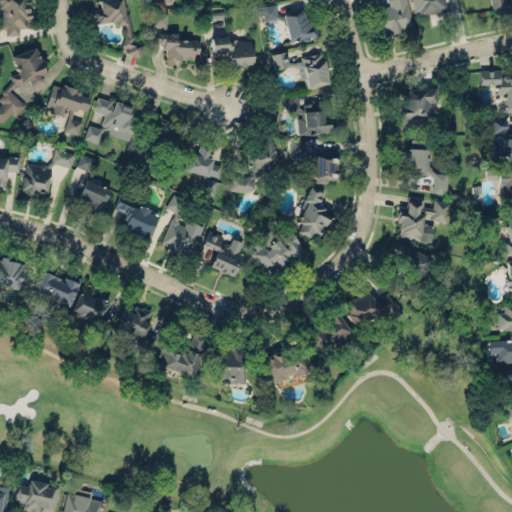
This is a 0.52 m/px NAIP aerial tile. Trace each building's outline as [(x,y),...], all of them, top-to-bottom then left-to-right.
[(0,0),(0,30),(4,30),(4,35),(18,34),(18,27),(27,27),(26,19),(29,19),(28,0),(0,0)] [(91,11),(93,23),(114,19),(115,25),(123,23),(125,34),(121,44),(128,47),(126,52),(137,56),(141,43),(132,40),(127,14),(123,14),(120,0),(103,0),(98,1),(100,9),(91,11)] [(364,0),(379,0),(380,5),(382,4),(382,6),(388,5),(387,0),(405,0),(407,9),(411,27),(400,30),(395,33),(381,33),(373,0),(365,2),(364,0)] [(443,0),(446,10),(417,17),(412,13),(408,0),(443,0)] [(489,0),(491,10),(505,8),(504,0),(489,0)] [(275,17),(274,4),(255,6),(257,19),(275,17)] [(316,36),(313,24),(305,26),(300,9),(282,14),(289,43),(316,36)] [(164,57),(169,59),(172,58),(172,60),(180,60),(180,59),(191,60),(192,53),(197,53),(197,42),(195,38),(190,38),(189,41),(175,40),(175,33),(169,32),(169,34),(163,33),(165,25),(166,12),(153,10),(152,25),(161,25),(160,31),(151,31),(150,42),(161,43),(160,49),(164,50),(164,57)] [(209,37),(225,35),(226,40),(243,38),(243,40),(250,39),(252,63),(243,64),(243,67),(238,67),(237,66),(227,67),(225,51),(210,53),(209,37)] [(11,55),(34,47),(44,73),(41,75),(43,81),(29,86),(27,80),(21,82),(21,81),(14,83),(8,90),(25,105),(15,115),(11,112),(1,122),(0,121),(0,103),(1,102),(0,101),(0,96),(2,94),(0,92),(11,80),(9,75),(17,71),(11,55)] [(306,88),(327,83),(325,76),(326,76),(325,72),(326,72),(323,59),(322,59),(319,51),(299,56),(300,60),(294,61),(287,61),(285,49),(269,53),(273,67),(274,69),(280,69),(287,65),(296,66),(299,79),(303,78),(305,87),(306,87),(306,88)] [(479,76),(486,76),(486,71),(491,71),(491,76),(499,75),(499,78),(501,78),(501,77),(502,75),(507,75),(509,78),(511,78),(511,110),(504,110),(504,109),(503,109),(503,93),(495,93),(495,90),(494,84),(479,84),(479,76)] [(52,84),(44,106),(51,108),(49,113),(56,115),(63,117),(65,109),(68,109),(63,129),(77,135),(81,121),(71,118),(73,111),(75,112),(76,108),(85,110),(88,98),(78,95),(79,93),(74,92),(75,89),(64,86),(64,85),(61,84),(60,87),(52,84)] [(398,90),(400,125),(428,123),(427,103),(436,103),(435,88),(398,90)] [(334,131),(333,127),(329,127),(329,124),(323,125),(322,115),(324,114),(323,106),(314,107),(313,102),(302,103),(302,108),(299,108),(295,95),(282,98),(286,112),(294,109),(296,112),(301,112),(301,116),(296,117),(298,134),(303,133),(303,134),(334,131)] [(101,113),(92,110),(97,96),(134,109),(133,112),(138,114),(129,139),(101,130),(96,142),(84,137),(88,124),(98,128),(103,125),(100,124),(103,115),(101,113)] [(186,126),(157,117),(150,140),(149,139),(146,149),(137,146),(132,163),(153,169),(158,150),(177,156),(186,126)] [(511,131),(506,131),(505,118),(490,118),(491,133),(495,132),(496,142),(489,143),(489,154),(507,154),(508,159),(511,158),(511,131)] [(278,163),(270,138),(243,147),(251,172),(278,163)] [(305,154),(304,140),(291,140),(291,154),(305,154)] [(202,174),(198,192),(212,195),(219,165),(209,163),(211,150),(197,146),(196,152),(184,149),(179,168),(202,174)] [(405,147),(428,148),(428,165),(434,172),(447,173),(445,194),(430,192),(433,176),(423,168),(406,168),(404,165),(400,164),(400,152),(405,151),(405,147)] [(73,152),(53,148),(50,162),(70,166),(73,152)] [(334,180),(334,151),(312,152),(312,181),(334,180)] [(80,152),(93,158),(89,168),(93,170),(88,182),(109,191),(105,198),(111,201),(104,215),(92,210),(94,204),(86,201),(84,201),(76,198),(89,172),(75,165),(80,152)] [(0,185),(4,186),(5,171),(17,171),(18,157),(0,155),(0,185)] [(20,190),(46,193),(50,164),(23,161),(20,190)] [(511,167),(511,207),(508,207),(508,195),(497,195),(497,178),(485,178),(485,168),(511,167)] [(230,174),(228,189),(251,192),(253,177),(230,174)] [(309,186),(322,193),(316,205),(331,212),(324,227),(320,225),(318,231),(320,232),(317,237),(309,233),(307,238),(296,232),(300,225),(295,223),(305,203),(302,201),(309,186)] [(160,242),(165,246),(167,249),(172,252),(180,254),(188,257),(202,226),(193,223),(186,219),(182,225),(177,223),(178,220),(177,219),(179,212),(185,200),(172,193),(165,205),(174,212),(172,217),(170,217),(160,242)] [(113,209),(125,213),(121,228),(147,237),(155,212),(132,205),(134,200),(118,194),(113,209)] [(430,241),(397,236),(398,229),(397,228),(398,222),(395,221),(396,216),(397,206),(406,207),(408,195),(423,197),(421,205),(431,207),(433,197),(448,200),(444,221),(429,218),(429,213),(424,212),(422,222),(429,223),(429,225),(432,226),(430,241)] [(504,255),(511,254),(511,213),(505,214),(506,240),(503,240),(504,255)] [(230,275),(243,243),(231,238),(228,245),(219,241),(221,235),(207,229),(201,244),(215,250),(208,266),(230,275)] [(255,239),(270,229),(274,234),(277,237),(289,231),(302,250),(296,257),(290,261),(289,259),(285,262),(283,264),(277,267),(274,262),(272,263),(269,266),(262,271),(249,252),(258,246),(255,239)] [(391,239),(430,257),(412,295),(396,288),(403,272),(391,267),(395,257),(385,252),(391,239)] [(0,288),(19,292),(23,265),(6,262),(6,260),(1,259),(0,263),(0,288)] [(505,261),(511,260),(511,330),(509,330),(509,329),(504,328),(503,327),(496,328),(495,311),(503,311),(503,304),(511,303),(511,302),(511,285),(505,282),(505,279),(506,279),(505,261)] [(80,278),(78,284),(68,308),(32,292),(41,271),(53,276),(54,277),(60,280),(59,282),(61,283),(66,272),(80,278)] [(69,312),(81,286),(93,291),(89,297),(94,300),(95,298),(99,299),(100,298),(108,302),(107,304),(108,305),(102,317),(112,321),(106,335),(97,331),(99,327),(69,312)] [(338,306),(352,328),(370,316),(375,325),(385,318),(391,321),(402,313),(387,290),(373,299),(366,288),(338,306)] [(134,306),(140,309),(141,307),(150,311),(145,322),(149,324),(145,332),(154,337),(148,349),(137,344),(139,338),(114,327),(123,309),(131,313),(134,306)] [(318,360),(353,337),(336,311),(301,334),(318,360)] [(190,378),(151,363),(158,345),(177,352),(182,340),(187,342),(192,330),(206,336),(200,353),(201,353),(194,371),(193,371),(190,378)] [(511,333),(510,334),(510,338),(487,339),(488,352),(496,351),(496,353),(494,355),(494,359),(497,361),(511,360),(511,333)] [(228,349),(215,348),(214,382),(243,383),(245,341),(228,340),(228,349)] [(279,352),(260,358),(267,383),(307,370),(301,350),(280,356),(279,352)] [(511,366),(496,370),(499,386),(500,386),(501,390),(506,389),(506,391),(508,390),(510,392),(511,400),(511,366)] [(508,422),(511,420),(511,403),(503,405),(508,422)] [(27,479),(47,483),(46,487),(51,488),(52,484),(60,485),(54,511),(42,511),(39,511),(38,511),(24,511),(21,510),(23,504),(12,502),(16,483),(26,485),(27,479)] [(0,511),(3,511),(8,488),(0,486),(0,511)] [(98,511),(102,500),(89,497),(91,491),(73,487),(71,493),(66,492),(62,509),(58,508),(57,511),(98,511)]
